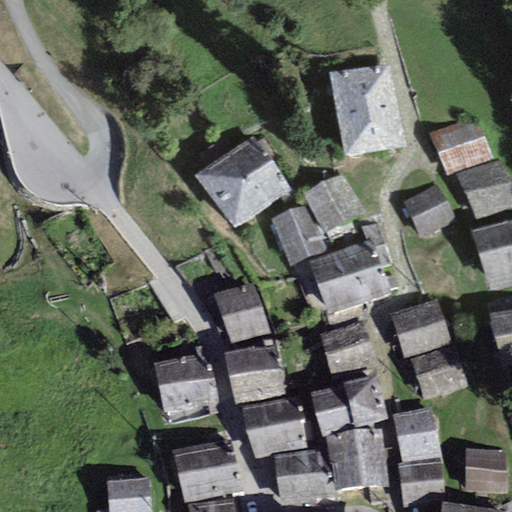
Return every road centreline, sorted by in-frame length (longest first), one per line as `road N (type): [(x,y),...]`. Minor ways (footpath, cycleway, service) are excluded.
road 1 (unclassified): [(89,181),(193,305),(260,508),(296,511)]
road 2 (residential): [(89,181),(104,159),(99,129),(33,50),(10,0)]
road 3 (unclassified): [(0,83),(52,181),(89,181)]
